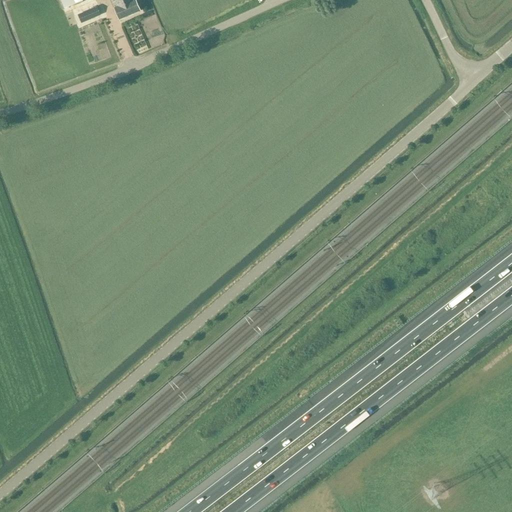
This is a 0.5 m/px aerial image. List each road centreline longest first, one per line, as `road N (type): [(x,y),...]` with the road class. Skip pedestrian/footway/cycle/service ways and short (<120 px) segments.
road 1 (unclassified): [(0,494),(470,84)]
road 2 (motorway): [(511,263),(189,511)]
road 3 (motorway): [(232,511),(511,295)]
road 4 (unclassified): [(0,112),(143,66),(283,0)]
